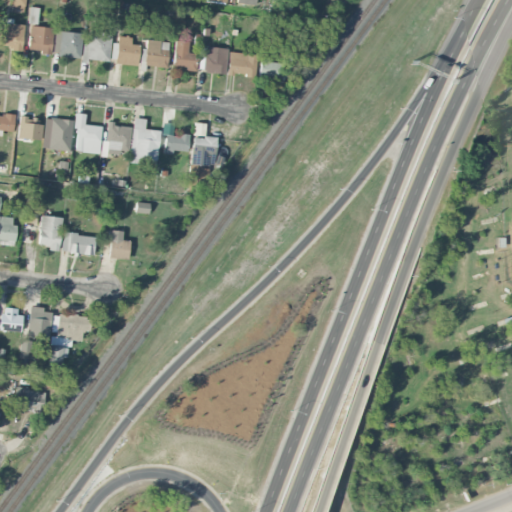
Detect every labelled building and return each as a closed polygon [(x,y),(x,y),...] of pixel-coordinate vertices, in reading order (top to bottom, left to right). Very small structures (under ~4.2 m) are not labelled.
[(23,11),(24,0),(11,0),(10,9),(23,11)] [(0,31),(0,46),(20,50),(24,23),(2,20),(0,31)] [(50,52),(52,28),(29,25),(27,50),(50,52)] [(80,32),(53,31),(53,56),(80,57),(80,32)] [(82,44),(81,59),(109,61),(110,33),(87,32),(87,44),(82,44)] [(114,63),(136,66),(139,45),(130,44),(131,37),(115,35),(113,50),(116,51),(114,63)] [(168,41),(146,39),(143,66),(166,68),(168,41)] [(188,41),(175,40),(172,67),(194,69),(196,53),(187,52),(188,41)] [(225,74),(226,48),(204,47),(203,73),(225,74)] [(253,76),(254,53),(227,52),(226,74),(253,76)] [(258,77),(280,78),(281,63),(268,62),(268,58),(259,58),(258,77)] [(100,126),(83,124),(84,114),(74,113),(72,127),(77,128),(74,150),(97,153),(100,126)] [(145,119),(133,117),(127,162),(154,165),(159,130),(143,129),(145,119)] [(41,119),(17,118),(16,138),(40,139),(41,119)] [(71,119),(43,118),(41,149),(69,150),(71,119)] [(188,135),(172,134),(172,123),(164,123),(162,153),(171,154),(171,150),(187,151),(188,135)] [(105,141),(100,141),(100,153),(128,154),(129,125),(106,124),(105,141)] [(215,137),(191,136),(189,164),(213,166),(215,137)] [(0,244),(13,245),(15,225),(11,225),(12,217),(0,216),(0,244)] [(38,244),(47,245),(47,250),(58,251),(60,217),(39,216),(38,244)] [(107,257),(127,259),(129,241),(121,240),(122,231),(110,230),(107,257)] [(60,251),(92,255),(94,237),(63,232),(60,251)] [(16,314),(16,308),(0,307),(0,314),(0,330),(20,331),(21,315),(16,314)] [(49,337),(49,308),(27,308),(27,336),(49,337)] [(48,366),(59,366),(59,358),(67,358),(68,340),(80,341),(81,330),(88,330),(89,316),(56,315),(55,336),(49,336),(48,366)] [(42,412),(44,391),(15,388),(13,409),(42,412)]
